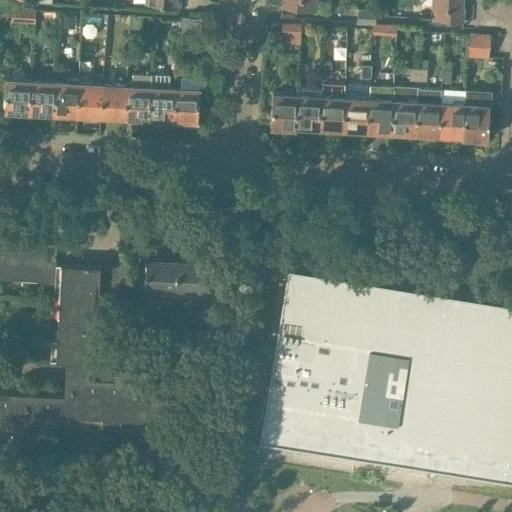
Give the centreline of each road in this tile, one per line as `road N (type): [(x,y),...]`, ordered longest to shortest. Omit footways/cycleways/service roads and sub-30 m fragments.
road 1 (residential): [(238,173),(511,181)]
road 2 (residential): [(0,158),(238,173)]
road 3 (residential): [(245,0),(238,173)]
